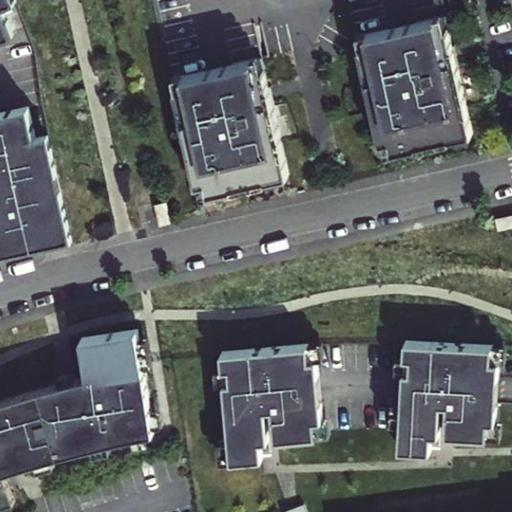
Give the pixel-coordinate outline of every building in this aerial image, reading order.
[(0,0),(0,38),(12,34),(1,5),(14,0),(0,0)] [(355,38),(379,144),(388,142),(390,153),(471,135),(444,17),(355,38)] [(259,60),(170,78),(194,186),(203,184),(206,195),(285,177),(259,60)] [(0,252),(73,237),(49,131),(35,134),(28,105),(0,110),(0,252)] [(0,400),(0,508),(14,503),(3,473),(62,454),(116,440),(151,432),(137,329),(81,338),(86,376),(37,389),(0,400)] [(504,347),(405,340),(404,357),(396,356),(395,369),(403,370),(397,450),(428,452),(429,435),(437,436),(439,404),(446,405),(444,436),(499,439),(500,423),(493,423),(497,362),(503,362),(504,347)] [(321,343),(219,351),(221,368),(213,369),(214,382),(222,381),(230,461),(260,458),(258,441),(267,441),(264,409),(270,409),(273,439),(328,435),(327,419),(321,419),(314,359),(321,358),(321,343)] [(311,511),(307,502),(289,509),(289,511),(311,511)]
